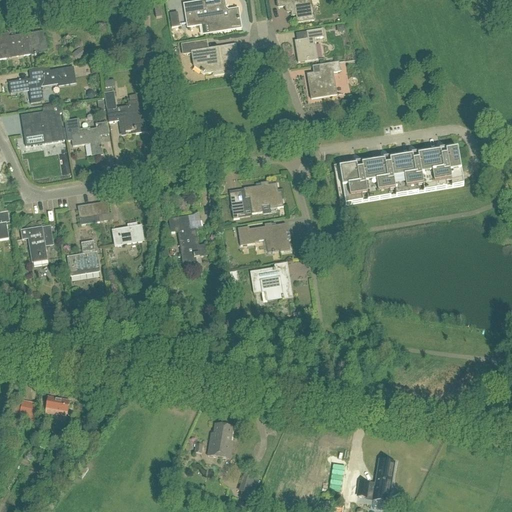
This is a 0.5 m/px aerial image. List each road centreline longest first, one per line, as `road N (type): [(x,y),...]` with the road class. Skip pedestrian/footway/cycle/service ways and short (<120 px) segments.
road 1 (unclassified): [(511,435),(0,352)]
road 2 (residential): [(290,155),(29,195),(0,137)]
road 3 (residential): [(464,175),(474,147),(462,131),(312,152)]
road 4 (residential): [(312,152),(277,51),(263,34)]
